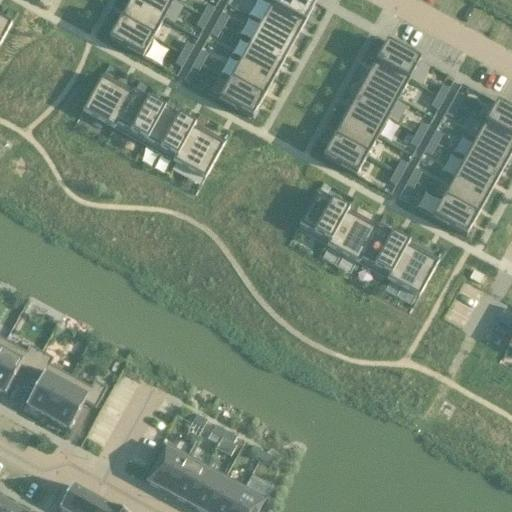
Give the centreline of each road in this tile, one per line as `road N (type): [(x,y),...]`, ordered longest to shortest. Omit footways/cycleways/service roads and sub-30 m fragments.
road 1 (residential): [(0,447),(40,470),(67,463),(155,511)]
road 2 (residential): [(385,0),(511,69)]
